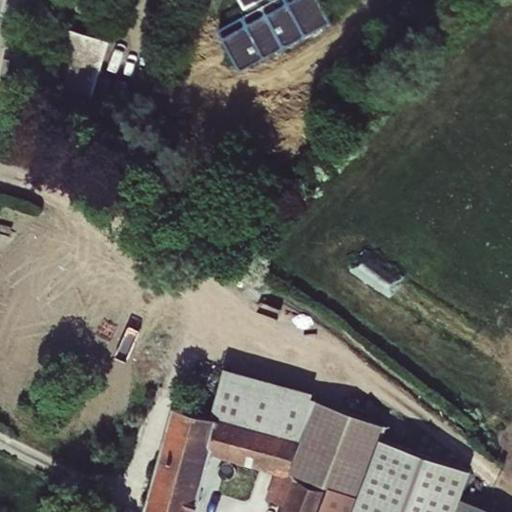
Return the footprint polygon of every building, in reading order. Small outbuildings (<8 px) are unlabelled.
[(325,0),(271,0),(220,23),(240,66),(336,23),(325,0)] [(54,87),(98,94),(109,34),(65,26),(54,87)] [(242,242),(252,231),(232,213),(221,224),(242,242)] [(303,435),(375,462),(375,460),(388,414),(224,369),(211,417),(300,442),(303,435)] [(197,511),(205,484),(220,488),(225,472),(209,468),(215,448),(230,452),(284,468),(273,497),(289,503),(285,511),(355,511),(362,494),(375,462),(303,435),(300,442),(211,417),(176,407),(146,511),(197,511)] [(209,468),(225,472),(230,452),(215,448),(209,468)] [(375,462),(362,494),(408,511),(455,511),(463,493),(375,460),(375,462)] [(511,511),(463,493),(455,511),(511,511)] [(408,511),(362,494),(355,511),(408,511)]
